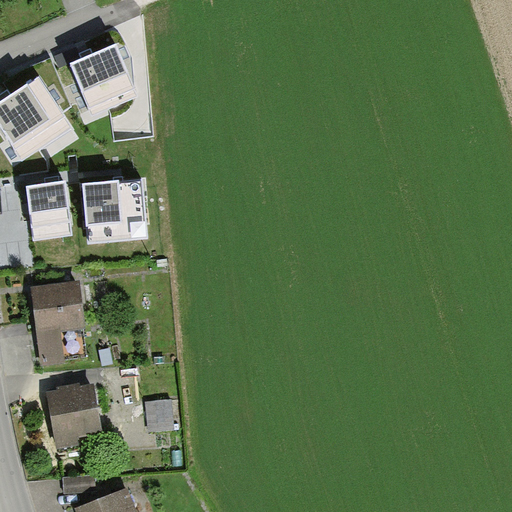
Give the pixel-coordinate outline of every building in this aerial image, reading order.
[(70,63),(92,115),(137,97),(116,44),(93,53),(82,58),(70,63)] [(79,53),(82,58),(93,53),(91,48),(79,53)] [(0,126),(22,160),(70,127),(39,78),(28,86),(27,84),(11,94),(0,101),(0,126)] [(0,101),(11,94),(8,90),(0,95),(0,101)] [(147,238),(142,180),(123,182),(120,182),(120,179),(114,180),(83,183),(88,243),(147,238)] [(27,186),(34,240),(73,236),(66,181),(59,182),(46,183),(27,186)] [(79,281),(32,288),(41,365),(66,362),(62,332),(85,329),(79,281)] [(113,364),(110,348),(99,350),(102,366),(113,364)] [(56,390),(47,391),(57,448),(79,444),(77,437),(102,433),(94,384),(79,387),(78,383),(56,387),(56,390)] [(172,399),(146,402),(148,431),(174,429),(172,399)] [(96,491),(95,476),(63,477),(64,493),(96,491)] [(137,511),(128,488),(75,508),(76,511),(137,511)]
